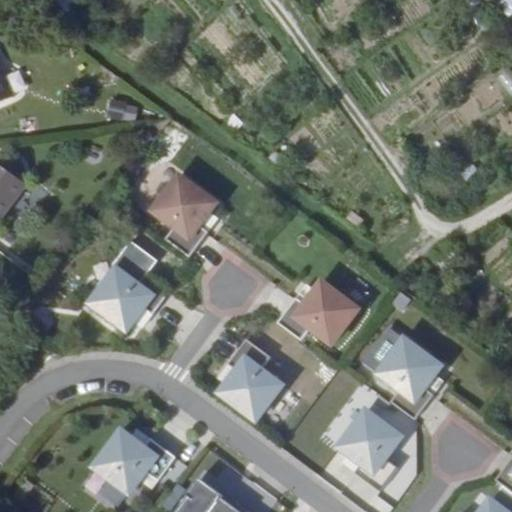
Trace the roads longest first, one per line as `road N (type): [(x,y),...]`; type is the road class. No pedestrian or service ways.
road 1 (residential): [(165,384),(328,511)]
road 2 (residential): [(0,432),(47,385),(88,370),(165,384)]
road 3 (residential): [(165,384),(238,278)]
